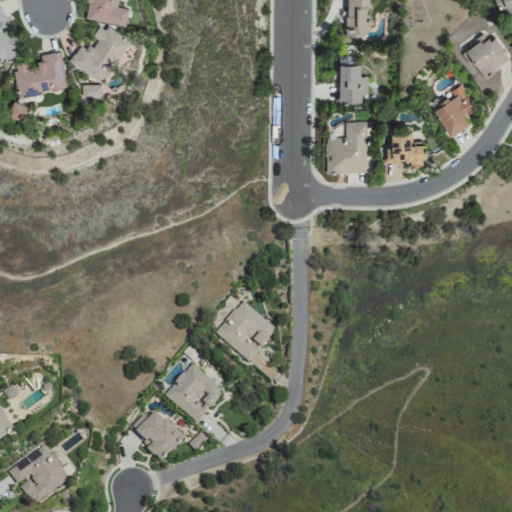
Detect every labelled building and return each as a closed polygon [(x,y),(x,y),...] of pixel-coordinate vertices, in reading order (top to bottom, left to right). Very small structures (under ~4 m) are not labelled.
[(86,0),(84,19),(124,25),(127,7),(116,6),(117,0),(86,0)] [(345,0),(345,34),(368,35),(368,7),(371,7),(371,0),(345,0)] [(511,24),(511,0),(494,0),(497,7),(504,4),(511,25),(511,24)] [(0,60),(3,58),(6,64),(18,55),(13,47),(20,43),(13,32),(9,35),(0,23),(7,18),(0,6),(0,60)] [(101,83),(128,41),(100,22),(91,36),(94,39),(87,50),(79,45),(68,62),(101,83)] [(494,37),(488,41),(483,34),(463,46),(483,77),(509,61),(494,37)] [(66,91),(59,51),(39,55),(41,66),(27,68),(26,63),(12,65),(18,98),(66,91)] [(359,103),(360,54),(339,54),(338,102),(359,103)] [(81,97),(101,97),(100,84),(81,85),(81,97)] [(448,137),(468,127),(463,116),(474,110),(461,84),(449,91),(452,96),(432,107),(448,137)] [(29,109),(13,103),(8,117),(24,123),(29,109)] [(366,172),(365,122),(344,122),(344,137),(325,138),(326,173),(366,172)] [(388,132),(388,150),(383,150),(383,162),(423,163),(423,144),(409,144),(409,132),(388,132)] [(212,333),(247,362),(258,349),(258,348),(274,328),(240,300),(212,333)] [(162,394),(194,422),(222,391),(190,363),(162,394)] [(182,440),(154,410),(146,418),(142,413),(127,427),(159,461),(182,440)] [(0,438),(11,431),(0,415),(0,438)] [(68,481),(43,444),(5,469),(16,485),(17,484),(31,505),(68,481)]
